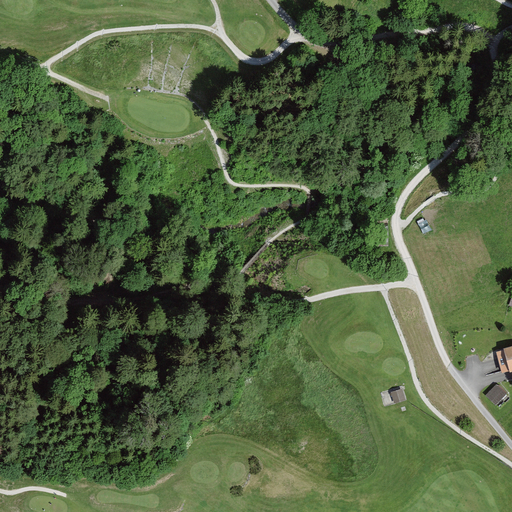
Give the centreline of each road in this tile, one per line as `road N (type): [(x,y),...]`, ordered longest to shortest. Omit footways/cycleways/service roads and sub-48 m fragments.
road 1 (unclassified): [(511,447),(447,363),(397,228),(396,207),(407,191),(488,100),(492,39),(456,24),(321,42),(269,0)]
road 2 (track): [(300,31),(262,61),(239,54),(210,28),(104,31),(46,67),(103,96)]
road 3 (track): [(416,283),(265,303),(185,290)]
road 4 (track): [(511,464),(428,404),(382,286)]
road 5 (track): [(185,290),(102,305),(0,308)]
road 6 (track): [(397,228),(432,197),(489,187),(511,152)]
